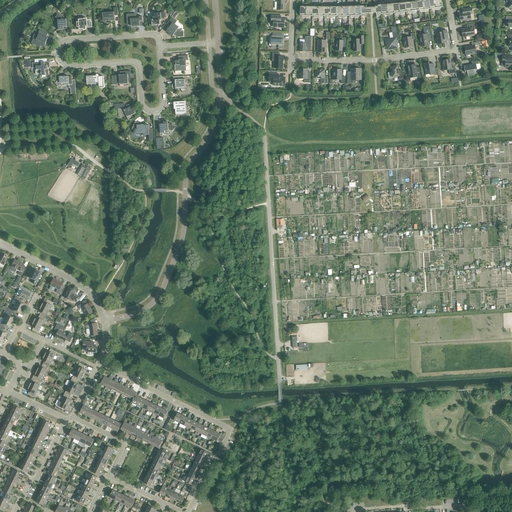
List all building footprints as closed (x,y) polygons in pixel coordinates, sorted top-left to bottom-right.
[(277,0),(277,10),(285,10),(285,6),(284,0),(277,0)] [(407,0),(404,0),(406,12),(407,12),(408,13),(409,13),(410,14),(411,14),(412,14),(411,2),(408,2),(407,0)] [(419,0),(416,0),(418,10),(419,10),(420,11),(420,12),(421,12),(422,12),(423,12),(424,12),(424,13),(423,1),(420,1),(419,0)] [(428,0),(430,9),(432,9),(432,10),(433,10),(434,10),(435,10),(436,10),(436,11),(434,0),(428,0)] [(434,0),(436,11),(437,11),(437,10),(438,10),(439,10),(439,9),(440,9),(441,8),(441,7),(442,7),(442,6),(442,5),(443,5),(443,4),(442,3),(441,2),(441,0),(434,0)] [(103,21),(106,20),(106,21),(110,21),(110,20),(112,20),(112,21),(115,21),(114,16),(118,15),(117,8),(118,8),(118,7),(113,8),(113,12),(102,13),(103,21)] [(472,14),(471,8),(463,9),(464,12),(463,12),(463,13),(459,13),(460,21),(471,19),(470,15),(472,14)] [(152,26),(156,27),(157,25),(158,25),(160,25),(160,21),(161,20),(161,19),(164,19),(164,12),(160,12),(160,13),(154,14),(155,17),(152,17),(153,20),(152,20),(152,21),(149,21),(150,26),(152,26)] [(59,13),(55,17),(57,20),(57,24),(56,26),(58,27),(58,30),(62,29),(63,29),(64,29),(66,29),(66,27),(69,27),(69,19),(65,19),(64,19),(64,17),(59,13)] [(133,26),(133,27),(140,26),(139,21),(142,21),(142,17),(139,17),(139,18),(137,18),(137,15),(136,14),(135,14),(128,14),(127,14),(127,15),(126,15),(126,16),(127,24),(127,25),(128,25),(129,26),(131,25),(131,26),(133,26)] [(271,16),(271,22),(273,22),(273,27),(284,28),(284,20),(281,19),(280,18),(279,18),(279,16),(271,16)] [(172,36),(174,35),(177,37),(183,37),(183,31),(180,31),(177,29),(179,27),(174,24),(177,21),(171,17),(167,24),(170,26),(166,32),(172,36)] [(79,30),(83,29),(83,30),(86,30),(86,26),(87,26),(87,23),(90,23),(90,19),(87,20),(87,18),(83,19),(83,18),(82,19),(78,20),(79,23),(78,23),(77,24),(77,25),(78,27),(79,27),(79,30)] [(462,29),(463,38),(475,36),(473,27),(480,26),(480,23),(468,24),(469,28),(462,29)] [(31,43),(40,48),(41,46),(44,47),(47,41),(44,40),(45,37),(46,37),(48,34),(40,30),(38,33),(39,34),(38,36),(34,34),(33,38),(31,43)] [(419,35),(421,47),(428,45),(427,38),(431,37),(429,30),(426,30),(426,34),(419,35)] [(436,33),(438,44),(445,43),(444,37),(448,37),(447,31),(439,32),(440,33),(436,33)] [(403,38),(405,48),(413,47),(412,40),(415,39),(414,33),(410,34),(411,37),(403,38)] [(278,48),(283,49),(283,41),(282,41),(282,36),(271,36),(271,48),(276,48),(276,45),(278,45),(278,48)] [(299,52),(306,52),(311,52),(311,36),(305,36),(305,43),(299,43),(299,52)] [(360,44),(364,44),(364,36),(359,36),(359,40),(353,40),(353,51),(355,51),(355,52),(359,52),(359,51),(360,51),(360,44)] [(336,40),(335,50),(337,51),(339,52),(341,51),(343,51),(343,48),(346,49),(346,38),(344,38),(344,41),(336,40)] [(393,49),(397,48),(396,38),(390,39),(389,39),(386,39),(386,40),(386,43),(386,46),(387,47),(387,50),(388,50),(391,50),(391,49),(391,48),(393,48),(393,49)] [(317,52),(326,52),(326,41),(318,40),(317,52)] [(465,47),(466,55),(476,54),(475,46),(478,45),(477,42),(471,43),(472,46),(465,47)] [(272,53),(272,61),(274,61),(274,68),(283,68),(282,68),(283,57),(279,56),(280,53),(272,53)] [(175,61),(175,65),(174,65),(174,69),(177,68),(177,71),(186,71),(186,66),(186,61),(188,60),(188,56),(179,56),(180,59),(178,60),(179,61),(175,61)] [(511,56),(502,57),(502,62),(505,63),(505,67),(509,67),(509,70),(511,70),(511,56)] [(449,71),(449,74),(456,73),(455,67),(451,68),(450,60),(442,61),(444,71),(448,70),(449,71)] [(476,64),(478,64),(478,60),(471,61),(472,65),(464,66),(465,72),(465,71),(467,71),(467,75),(474,74),(475,74),(474,70),(476,70),(477,70),(476,64)] [(41,74),(41,76),(49,75),(48,68),(47,68),(47,66),(48,66),(48,62),(32,63),(33,68),(36,68),(36,74),(41,74)] [(435,68),(434,64),(429,65),(428,63),(424,64),(425,74),(429,73),(430,75),(435,74),(435,75),(439,75),(437,68),(435,68)] [(417,77),(417,79),(421,78),(420,71),(417,71),(417,70),(416,69),(415,65),(407,66),(409,78),(417,77)] [(398,72),(397,66),(390,67),(392,77),(399,76),(399,79),(403,79),(402,71),(398,72)] [(307,72),(307,69),(299,69),(299,79),(303,79),(304,80),(304,83),(310,83),(311,73),(308,73),(307,72)] [(324,76),(325,70),(316,69),(315,78),(320,78),(320,83),(328,83),(328,76),(324,76)] [(333,69),(333,80),(341,80),(341,84),(345,84),(345,77),(341,77),(342,70),(333,69)] [(353,69),(353,72),(346,72),(347,84),(354,83),(354,80),(361,80),(361,69),(353,69)] [(124,84),(124,86),(128,86),(128,80),(131,80),(131,81),(130,71),(120,72),(121,75),(119,75),(115,76),(111,76),(112,85),(116,85),(124,84)] [(96,76),(86,76),(87,84),(91,84),(91,87),(92,87),(92,88),(93,88),(94,88),(95,88),(96,88),(96,87),(96,86),(99,86),(99,88),(104,88),(104,81),(99,81),(99,76),(98,75),(98,74),(97,74),(97,75),(96,75),(96,76)] [(273,85),(285,86),(285,78),(279,77),(279,74),(269,74),(269,82),(273,82),(273,85)] [(54,83),(60,89),(63,86),(69,85),(72,85),(72,77),(65,77),(65,76),(59,77),(59,80),(57,80),(54,83)] [(175,83),(174,83),(173,83),(173,84),(172,84),(172,85),(172,86),(171,86),(172,87),(172,88),(172,89),(173,89),(174,89),(175,90),(181,89),(181,90),(181,91),(182,91),(182,92),(183,92),(184,92),(185,91),(185,90),(186,90),(186,89),(185,82),(186,82),(187,82),(187,81),(187,80),(187,79),(186,79),(185,79),(185,76),(174,77),(175,83)] [(174,106),(175,106),(176,116),(185,115),(184,105),(186,105),(185,102),(174,102),(174,106)] [(132,116),(132,115),(136,113),(132,106),(126,109),(125,108),(124,103),(114,104),(115,109),(118,110),(118,116),(126,116),(128,120),(132,116)] [(156,129),(156,136),(163,136),(162,133),(164,133),(164,131),(168,131),(168,129),(169,129),(172,131),(175,128),(171,123),(167,123),(167,121),(163,122),(163,124),(159,124),(160,129),(156,129)] [(148,135),(149,140),(154,139),(153,139),(153,129),(153,128),(149,129),(149,125),(144,125),(139,125),(140,124),(135,122),(132,129),(135,131),(135,132),(136,134),(137,135),(138,135),(140,135),(148,135)] [(25,267),(22,266),(23,264),(14,259),(10,267),(19,271),(19,272),(22,274),(25,267)] [(38,272),(39,271),(32,268),(28,277),(32,279),(30,282),(35,285),(38,278),(36,277),(38,272)] [(56,293),(60,295),(64,286),(62,285),(63,283),(54,279),(50,285),(57,289),(56,293)] [(22,290),(19,296),(27,300),(30,294),(24,291),(26,289),(20,286),(18,288),(22,290)] [(71,301),(71,300),(76,302),(79,297),(74,294),(76,291),(69,287),(64,297),(71,301)] [(16,301),(14,305),(22,309),(25,304),(20,302),(21,299),(15,296),(13,299),(16,301)] [(43,301),(41,306),(49,310),(53,303),(51,302),(50,304),(43,301)] [(80,309),(82,308),(86,316),(93,312),(88,304),(82,307),(80,305),(78,306),(80,309)] [(6,307),(4,310),(11,313),(12,311),(15,312),(20,314),(22,309),(14,305),(12,310),(6,307)] [(45,314),(43,317),(45,318),(47,316),(47,315),(49,310),(41,306),(38,311),(45,314)] [(6,314),(3,319),(12,323),(14,318),(9,316),(11,313),(4,310),(3,313),(6,314)] [(36,316),(33,321),(42,326),(44,321),(44,320),(45,318),(43,317),(42,320),(36,316)] [(0,323),(0,326),(3,328),(4,326),(9,328),(12,323),(3,319),(1,324),(0,323)] [(42,326),(33,321),(31,326),(37,330),(36,332),(38,333),(39,331),(42,326)] [(85,323),(86,326),(89,327),(90,336),(98,335),(97,328),(97,323),(91,324),(91,321),(85,323)] [(59,340),(64,332),(65,328),(57,324),(52,333),(56,335),(55,338),(59,340)] [(72,334),(71,336),(64,332),(59,340),(64,343),(66,340),(68,342),(69,341),(73,343),(76,336),(72,334)] [(84,342),(83,347),(87,347),(87,351),(88,352),(88,354),(88,355),(92,355),(93,355),(93,352),(96,352),(96,345),(89,345),(90,342),(84,342)] [(46,350),(44,355),(52,359),(55,354),(56,352),(54,351),(53,353),(46,350)] [(48,363),(47,366),(49,367),(50,364),(52,359),(44,355),(41,360),(48,363)] [(78,366),(76,371),(84,375),(87,370),(80,367),(82,364),(79,363),(78,366)] [(39,365),(36,370),(45,375),(47,370),(49,367),(47,366),(43,364),(42,367),(39,365)] [(40,379),(39,381),(41,382),(45,375),(36,370),(34,375),(40,379)] [(73,376),(72,378),(74,379),(75,377),(82,380),(84,375),(76,371),(73,376)] [(102,384),(106,386),(110,379),(109,379),(104,376),(101,384),(100,383),(98,386),(101,387),(102,384)] [(106,386),(111,389),(115,382),(114,381),(111,380),(112,377),(110,376),(109,379),(110,379),(106,386)] [(71,381),(68,386),(77,390),(79,385),(73,382),(74,379),(72,378),(71,381)] [(111,389),(117,392),(120,384),(119,384),(116,382),(118,380),(115,379),(114,381),(115,382),(111,389)] [(31,381),(29,386),(37,390),(40,385),(41,382),(39,381),(38,384),(31,381)] [(117,392),(122,394),(126,387),(125,387),(122,385),(123,382),(121,381),(119,384),(120,384),(117,392)] [(122,394),(128,397),(131,390),(130,389),(127,388),(128,385),(126,384),(125,387),(126,387),(122,394)] [(37,390),(29,386),(26,391),(29,392),(33,394),(35,395),(37,390)] [(66,391),(64,394),(67,395),(70,396),(72,394),(74,395),(77,390),(68,386),(66,391)] [(128,397),(133,400),(135,395),(137,393),(132,390),(134,388),(131,387),(130,389),(131,390),(128,397)] [(63,396),(61,401),(69,405),(72,400),(65,397),(67,395),(64,394),(63,396)] [(131,402),(137,405),(141,398),(135,395),(133,400),(131,402)] [(137,405),(142,408),(146,401),(141,398),(137,405)] [(69,405),(61,401),(58,406),(57,409),(59,410),(60,407),(67,410),(69,405)] [(142,408),(148,410),(151,403),(146,401),(142,408)] [(80,413),(85,415),(89,408),(88,408),(90,405),(84,402),(82,405),(83,405),(80,413)] [(148,410),(153,413),(157,406),(151,403),(148,410)] [(14,405),(11,411),(18,414),(21,409),(14,405)] [(153,413),(159,416),(162,409),(157,406),(153,413)] [(85,415),(91,418),(94,411),(89,408),(85,415)] [(162,409),(159,416),(164,418),(168,411),(162,409)] [(8,416),(16,420),(18,421),(21,415),(18,414),(11,411),(8,416)] [(91,418),(96,421),(100,413),(94,411),(91,418)] [(96,421),(101,423),(105,416),(100,413),(96,421)] [(174,420),(179,423),(183,416),(177,413),(176,414),(173,413),(169,421),(173,423),(174,420)] [(8,416),(6,422),(13,425),(16,420),(8,416)] [(101,423),(107,426),(110,419),(105,416),(101,423)] [(179,423),(185,426),(188,418),(183,416),(179,423)] [(185,426),(190,428),(193,421),(188,418),(185,426)] [(107,426),(112,429),(116,421),(110,419),(107,426)] [(44,420),(42,426),(49,429),(52,424),(44,420)] [(116,421),(112,429),(118,431),(121,424),(116,421)] [(190,428),(195,431),(199,424),(193,421),(190,428)] [(6,422),(3,427),(10,431),(13,425),(6,422)] [(120,429),(126,432),(130,425),(131,425),(132,423),(130,422),(128,424),(124,422),(120,429)] [(126,432),(131,435),(135,427),(136,428),(137,425),(135,424),(134,427),(131,425),(130,425),(126,432)] [(195,431),(201,434),(204,426),(199,424),(195,431)] [(42,426),(39,431),(46,435),(49,429),(42,426)] [(201,434),(206,436),(210,429),(204,426),(201,434)] [(3,427),(0,432),(8,436),(10,431),(3,427)] [(131,435),(137,437),(140,430),(141,431),(143,428),(140,427),(139,429),(136,428),(135,427),(131,435)] [(68,436),(74,439),(78,431),(72,429),(68,436)] [(137,437),(142,440),(146,433),(147,433),(148,431),(146,429),(145,432),(141,431),(140,430),(137,437)] [(206,436),(211,439),(215,432),(210,429),(206,436)] [(39,431),(36,437),(44,440),(46,435),(39,431)] [(74,439),(79,441),(83,434),(78,431),(74,439)] [(142,440),(148,443),(151,435),(152,436),(153,433),(151,432),(150,435),(147,433),(146,433),(142,440)] [(215,432),(211,439),(217,442),(221,434),(215,432)] [(79,441),(85,444),(88,437),(83,434),(79,441)] [(148,443),(153,445),(157,438),(158,439),(159,436),(157,435),(155,437),(152,436),(151,435),(148,443)] [(36,437),(34,442),(41,446),(44,440),(36,437)] [(88,437),(85,444),(90,447),(94,439),(88,437)] [(157,438),(153,445),(159,448),(162,441),(163,441),(164,439),(162,437),(161,440),(158,439),(157,438)] [(0,439),(0,440),(0,445),(5,448),(5,449),(7,450),(8,448),(6,447),(8,443),(5,441),(1,439),(0,439)] [(34,442),(31,447),(38,451),(41,446),(34,442)] [(106,447),(104,451),(111,455),(114,449),(107,445),(104,443),(103,446),(106,447)] [(54,451),(56,453),(57,452),(64,455),(67,450),(60,446),(57,450),(55,449),(54,451)] [(31,447),(28,453),(36,456),(38,451),(31,447)] [(159,450),(156,455),(164,459),(164,458),(166,455),(168,456),(170,453),(166,451),(166,450),(163,449),(162,451),(159,450)] [(201,449),(198,455),(205,458),(206,457),(208,453),(201,449)] [(104,451),(101,456),(108,460),(111,455),(104,451)] [(51,457),(54,458),(54,457),(61,461),(64,455),(57,452),(56,453),(55,456),(52,454),(51,457)] [(28,453),(26,458),(33,462),(36,456),(28,453)] [(156,455),(154,461),(161,464),(162,463),(163,460),(166,461),(167,459),(164,458),(164,459),(156,455)] [(198,455),(196,460),(203,464),(203,463),(206,464),(208,459),(206,457),(205,458),(198,455)] [(101,456),(98,462),(106,465),(108,460),(101,456)] [(48,462),(51,463),(52,462),(59,466),(61,461),(54,457),(54,458),(52,461),(49,460),(48,462)] [(26,458),(23,464),(30,467),(33,462),(26,458)] [(196,460),(193,465),(200,469),(203,464),(196,460)] [(154,461),(151,466),(158,470),(159,469),(161,465),(163,467),(164,465),(162,463),(161,464),(154,461)] [(46,467),(48,469),(49,468),(56,471),(59,466),(52,462),(51,463),(49,467),(47,465),(46,467)] [(98,462),(96,467),(103,471),(106,465),(98,462)] [(30,467),(23,464),(20,469),(28,473),(30,467)] [(187,471),(190,472),(190,471),(197,474),(200,469),(193,465),(192,467),(190,465),(188,469),(187,471)] [(151,466),(148,472),(156,475),(156,474),(158,471),(161,472),(162,470),(159,469),(158,470),(151,466)] [(103,471),(96,467),(93,473),(100,476),(103,471)] [(46,473),(49,475),(53,477),(54,477),(56,471),(49,468),(48,469),(47,472),(44,471),(43,473),(46,474),(46,473)] [(7,474),(9,476),(10,474),(17,478),(19,474),(20,472),(13,469),(11,473),(8,472),(7,474)] [(190,472),(188,476),(195,480),(197,474),(190,471),(190,472)] [(148,472),(146,477),(153,481),(154,479),(155,476),(158,478),(159,475),(156,474),(156,475),(148,472)] [(83,479),(86,480),(87,479),(94,482),(97,477),(89,473),(87,478),(85,477),(84,478),(83,479)] [(4,480),(7,481),(7,480),(15,483),(17,478),(10,474),(9,476),(8,479),(5,477),(4,480)] [(49,475),(46,480),(54,484),(56,478),(54,477),(53,477),(49,475)] [(195,480),(188,476),(185,482),(192,485),(195,480)] [(153,481),(146,477),(143,483),(150,486),(151,486),(151,485),(153,482),(155,483),(156,481),(154,479),(153,481)] [(81,484),(83,485),(84,484),(91,488),(94,482),(87,479),(86,480),(85,483),(82,482),(81,484)] [(1,485),(4,486),(5,485),(12,489),(15,483),(7,480),(7,481),(5,484),(3,483),(1,485)] [(46,480),(44,485),(51,489),(54,484),(46,480)] [(78,490),(81,491),(81,490),(89,493),(91,488),(84,484),(83,485),(82,489),(79,487),(78,490)] [(2,491),(5,492),(9,494),(12,489),(5,485),(4,486),(3,490),(0,488),(0,491),(2,492),(2,491)] [(44,485),(41,491),(48,494),(51,489),(44,485)] [(159,493),(165,496),(168,488),(169,489),(171,486),(168,485),(167,488),(163,486),(159,493)] [(165,496),(170,498),(174,491),(175,492),(176,489),(174,488),(172,490),(169,489),(168,488),(165,496)] [(170,498),(176,501),(179,494),(180,494),(181,492),(179,490),(176,489),(175,492),(174,491),(170,498)] [(76,495),(78,496),(79,495),(86,499),(89,493),(81,490),(81,491),(79,494),(77,493),(76,495)] [(109,497),(115,500),(118,493),(113,490),(109,497)] [(41,491),(38,496),(46,500),(48,494),(41,491)] [(5,492),(2,497),(9,501),(9,502),(11,503),(13,501),(10,500),(12,495),(9,494),(5,492)] [(179,494),(176,501),(181,504),(185,497),(187,494),(185,493),(181,492),(180,494),(179,494)] [(115,500),(120,503),(124,495),(118,493),(115,500)] [(79,495),(78,496),(77,499),(74,498),(73,500),(76,502),(76,501),(83,504),(86,499),(79,495)] [(120,503),(125,505),(129,498),(124,495),(120,503)] [(46,500),(38,496),(36,502),(43,505),(42,506),(45,507),(46,505),(44,504),(46,500)] [(2,497),(0,501),(0,502),(7,506),(6,508),(9,509),(10,507),(7,505),(9,502),(9,501),(2,497)] [(129,498),(125,505),(131,508),(135,501),(129,498)] [(21,508),(24,509),(25,508),(32,511),(35,506),(27,503),(25,507),(22,506),(21,508)]
